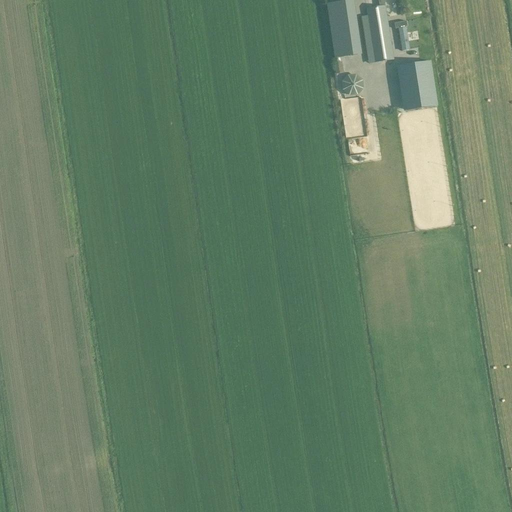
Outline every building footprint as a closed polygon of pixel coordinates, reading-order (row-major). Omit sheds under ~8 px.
[(350,0),(326,4),(334,59),(358,55),(350,0)] [(392,49),(385,6),(383,0),(378,0),(379,7),(366,9),(369,26),(362,27),(368,63),(374,62),(375,63),(394,60),(392,49)] [(406,52),(402,25),(392,26),(393,33),(396,33),(399,53),(406,52)] [(429,61),(400,65),(406,110),(436,105),(429,61)] [(363,84),(362,82),(362,80),(361,78),(359,76),(356,75),(352,74),(348,75),(346,77),(344,79),(344,81),(343,84),(343,86),(344,88),(345,91),(347,92),(349,93),(352,94),(356,93),(359,92),(361,90),(362,88),(363,84)]
